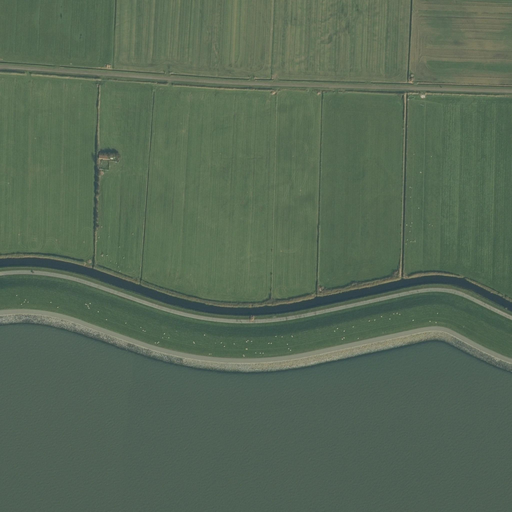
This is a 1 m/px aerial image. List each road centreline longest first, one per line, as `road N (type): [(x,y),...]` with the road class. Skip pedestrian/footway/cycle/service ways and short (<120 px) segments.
road 1 (unclassified): [(511,320),(464,296),(427,291),(276,322),(217,322),(68,279),(0,276)]
road 2 (unclassified): [(0,313),(55,314),(156,348),(231,360),(433,328),(511,359)]
road 3 (unclassified): [(511,92),(0,64)]
